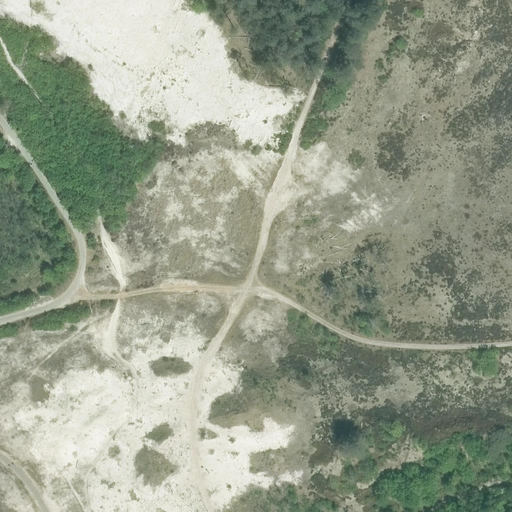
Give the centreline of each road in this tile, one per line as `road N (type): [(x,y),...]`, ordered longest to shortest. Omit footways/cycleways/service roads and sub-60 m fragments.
road 1 (unknown): [(121,294),(91,167),(0,40)]
road 2 (unknown): [(121,294),(113,347),(138,395),(103,444),(84,511)]
